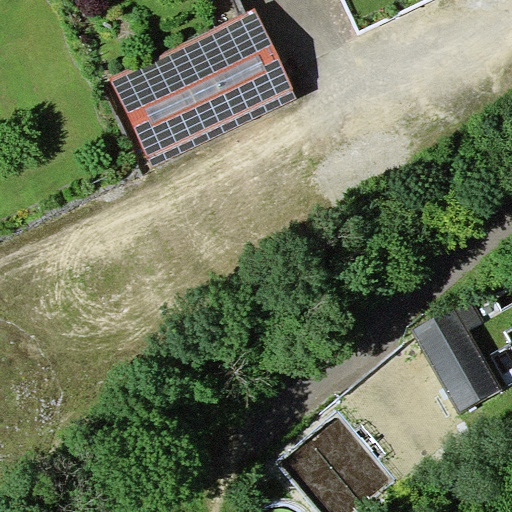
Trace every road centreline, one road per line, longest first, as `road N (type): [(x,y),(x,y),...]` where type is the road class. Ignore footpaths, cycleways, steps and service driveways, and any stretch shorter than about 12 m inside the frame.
road 1 (residential): [(511,210),(323,359)]
road 2 (track): [(213,511),(236,433),(323,359)]
